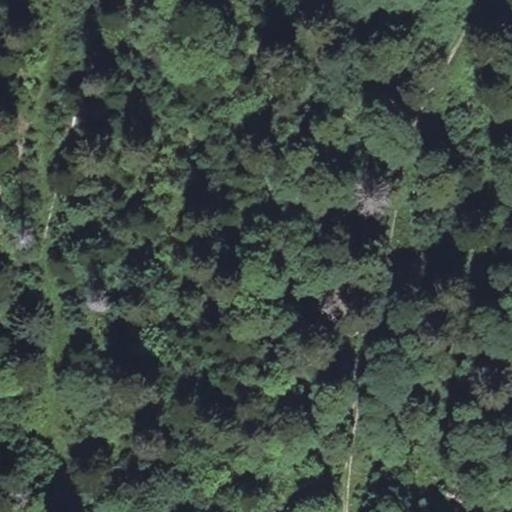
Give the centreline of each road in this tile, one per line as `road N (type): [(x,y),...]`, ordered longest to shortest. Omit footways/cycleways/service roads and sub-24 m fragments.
road 1 (track): [(344,511),(361,383),(389,288),(420,124),(486,0)]
road 2 (track): [(69,511),(43,330),(34,81),(44,0)]
